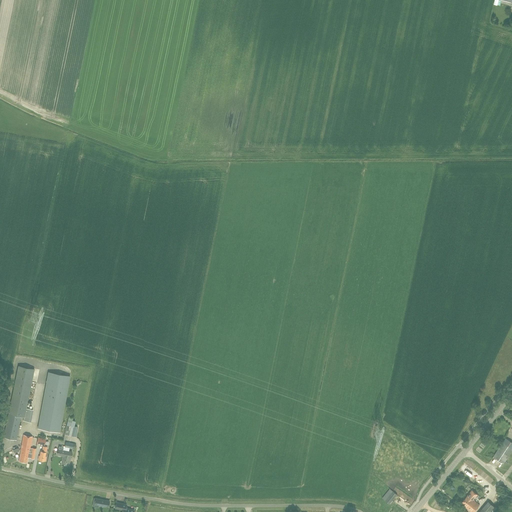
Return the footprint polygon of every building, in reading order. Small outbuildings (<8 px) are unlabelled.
[(18,365),(8,414),(3,437),(16,440),(20,416),(24,417),(25,417),(27,408),(28,401),(29,394),(34,369),(18,365)] [(59,432),(65,400),(69,375),(49,372),(38,428),(59,432)] [(68,418),(64,434),(71,436),(72,436),(76,437),(77,432),(78,427),(74,427),(71,426),(72,420),(73,418),(68,418)] [(34,459),(35,454),(36,448),(32,448),(30,448),(32,437),(23,435),(20,450),(21,450),(19,461),(26,463),(27,457),(30,458),(34,459)] [(503,442),(493,457),(503,464),(511,451),(511,442),(506,438),(503,442)] [(45,456),(47,447),(43,446),(42,451),(41,451),(40,456),(39,455),(38,459),(45,461),(46,456),(45,456)] [(68,456),(68,454),(71,455),(72,452),(63,450),(64,447),(59,446),(58,455),(63,456),(65,456),(65,455),(66,455),(68,456)] [(69,466),(71,455),(68,454),(68,456),(66,455),(65,455),(65,456),(63,456),(61,464),(69,466)] [(461,503),(471,511),(473,511),(479,505),(473,499),(477,494),(472,490),(468,495),(461,503)] [(389,504),(397,495),(393,491),(385,501),(389,504)] [(499,502),(495,507),(488,501),(479,511),(495,511),(498,509),(502,503),(501,503),(504,499),(501,496),(497,501),(499,502)] [(96,498),(94,507),(98,508),(99,505),(109,507),(110,501),(96,498)] [(133,511),(134,510),(126,509),(127,505),(116,503),(116,505),(116,507),(115,508),(123,510),(123,511),(121,511),(120,511),(133,511)]
